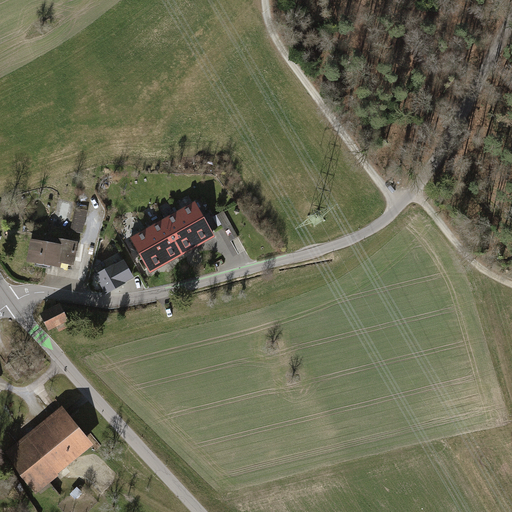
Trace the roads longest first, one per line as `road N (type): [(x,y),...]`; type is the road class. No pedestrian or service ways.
road 1 (unclassified): [(511,12),(391,219),(320,253),(135,299),(43,292),(12,303)]
road 2 (unclassified): [(12,303),(202,511)]
road 3 (track): [(267,0),(275,39),(398,205)]
road 4 (track): [(391,219),(481,297),(511,308)]
